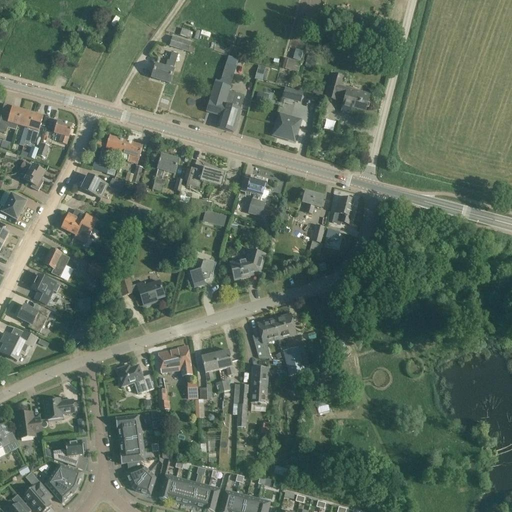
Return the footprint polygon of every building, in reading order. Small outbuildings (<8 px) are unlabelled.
[(191,40),(193,33),(183,29),(180,36),(191,40)] [(169,47),(188,53),(191,43),(173,37),(169,47)] [(300,62),(303,52),(296,50),(293,60),(300,62)] [(174,71),(173,71),(178,55),(172,53),(169,61),(167,61),(165,68),(156,65),(152,78),(170,83),(174,71)] [(219,85),(230,88),(238,60),(228,57),(219,85)] [(296,73),(298,63),(285,59),(283,70),(296,73)] [(257,73),(255,79),(262,81),(262,80),(266,81),(269,71),(265,70),(265,69),(258,67),(257,73)] [(350,111),(351,108),(365,112),(369,96),(340,88),(343,78),(333,75),(327,98),(336,101),(337,97),(345,100),(343,109),(350,111)] [(235,93),(229,91),(230,88),(219,85),(215,84),(207,112),(221,116),(218,128),(234,133),(240,110),(231,107),(235,93)] [(302,93),(286,89),(283,99),(300,103),(302,93)] [(263,94),(258,92),(255,102),(260,104),(263,94)] [(18,125),(22,111),(12,108),(10,114),(3,112),(0,122),(0,131),(6,134),(8,128),(16,130),(18,125)] [(33,114),(22,111),(18,125),(25,128),(19,145),(24,146),(25,142),(33,114)] [(35,143),(38,132),(39,132),(43,117),(33,114),(25,142),(29,143),(30,141),(35,143)] [(294,144),(300,121),(279,115),(273,138),(294,144)] [(324,129),(333,132),(336,122),(326,119),(324,129)] [(73,126),(58,121),(54,133),(62,136),(59,143),(67,145),(69,138),(73,126)] [(97,146),(106,149),(123,154),(126,142),(110,137),(108,142),(99,139),(97,146)] [(126,142),(123,154),(121,159),(137,164),(143,147),(126,142)] [(37,156),(45,159),(49,147),(42,144),(37,156)] [(37,150),(32,148),(28,157),(34,159),(37,150)] [(179,161),(162,156),(158,170),(156,177),(153,190),(162,192),(166,180),(162,179),(164,172),(175,175),(179,161)] [(116,169),(94,162),(92,170),(114,177),(116,169)] [(32,185),(31,188),(38,192),(44,182),(41,181),(45,173),(33,166),(33,167),(26,163),(21,171),(28,175),(25,181),(32,185)] [(143,168),(136,167),(134,176),(131,183),(138,185),(143,168)] [(191,169),(191,171),(186,188),(202,192),(204,184),(222,189),(226,174),(204,168),(203,173),(200,172),(191,169)] [(125,181),(131,183),(134,176),(127,174),(125,181)] [(101,199),(108,186),(88,176),(82,189),(101,199)] [(120,194),(124,185),(112,180),(108,188),(120,194)] [(174,191),(180,193),(184,182),(177,180),(174,191)] [(260,202),(262,196),(265,185),(251,181),(248,192),(254,194),(253,200),(252,200),(248,214),(262,218),(266,203),(260,202)] [(324,197),(305,192),(302,203),(308,205),(306,213),(313,215),(315,207),(321,209),(324,197)] [(0,212),(17,221),(26,203),(12,195),(5,208),(1,206),(0,208),(0,212)] [(349,224),(354,202),(348,200),(349,200),(348,199),(345,198),(344,199),(343,199),(341,198),(338,213),(335,212),(332,223),(341,225),(342,222),(349,224)] [(212,203),(192,199),(191,205),(211,209),(212,203)] [(139,208),(136,217),(147,221),(150,211),(139,208)] [(206,212),(203,223),(223,228),(226,218),(206,212)] [(69,214),(62,228),(87,241),(97,220),(86,215),(83,221),(69,214)] [(316,226),(312,242),(309,255),(319,257),(325,232),(324,231),(324,228),(316,226)] [(0,244),(2,246),(9,233),(0,228),(0,244)] [(340,232),(329,230),(327,238),(338,240),(340,232)] [(107,244),(102,254),(112,259),(117,249),(107,244)] [(44,265),(53,269),(51,273),(60,278),(69,259),(52,250),(44,265)] [(236,270),(234,270),(234,273),(234,276),(234,278),(236,280),(238,280),(241,280),(242,278),(251,276),(252,271),(260,274),(265,256),(249,252),(248,255),(249,256),(248,261),(247,260),(234,264),(236,270)] [(109,270),(93,262),(87,273),(104,281),(109,270)] [(201,272),(190,275),(193,289),(203,287),(203,283),(208,282),(210,274),(213,275),(216,265),(203,262),(201,272)] [(32,289),(38,293),(35,300),(46,306),(53,291),(57,293),(60,286),(39,276),(32,289)] [(153,304),(152,302),(164,298),(159,282),(145,287),(144,283),(137,285),(137,284),(133,285),(131,278),(118,282),(122,296),(135,292),(135,291),(139,290),(144,307),(153,304)] [(98,296),(102,289),(94,285),(91,292),(98,296)] [(85,312),(96,311),(95,299),(84,300),(85,312)] [(18,318),(30,324),(27,329),(39,334),(50,313),(35,305),(32,310),(24,306),(18,318)] [(273,321),(278,340),(281,349),(288,347),(285,337),(296,334),(291,316),(273,321)] [(93,326),(81,321),(75,336),(87,341),(93,326)] [(266,343),(278,340),(273,321),(258,325),(261,334),(252,337),(259,359),(271,360),(266,343)] [(17,361),(21,354),(25,357),(30,346),(33,347),(37,339),(24,333),(20,341),(9,335),(0,353),(17,361)] [(340,340),(330,347),(336,355),(346,349),(340,340)] [(41,341),(39,345),(47,349),(49,345),(41,341)] [(182,377),(192,376),(188,347),(178,348),(178,350),(158,354),(161,375),(181,372),(182,377)] [(289,377),(301,374),(302,376),(307,374),(320,363),(318,360),(309,367),(306,356),(301,358),(299,348),(283,353),(289,377)] [(215,355),(219,371),(227,369),(228,376),(235,374),(233,367),(229,351),(215,355)] [(207,381),(215,379),(213,372),(219,371),(215,355),(202,358),(205,374),(207,381)] [(123,368),(119,370),(118,372),(119,373),(117,374),(122,388),(134,384),(138,395),(154,390),(150,376),(143,378),(139,366),(126,371),(125,369),(123,368)] [(251,403),(266,404),(269,369),(253,368),(251,403)] [(319,376),(310,375),(307,389),(316,390),(319,376)] [(228,381),(222,383),(224,393),(231,391),(228,381)] [(324,386),(327,397),(343,393),(341,382),(324,386)] [(224,393),(222,383),(216,384),(218,394),(224,393)] [(198,384),(187,384),(188,400),(198,400),(198,384)] [(200,389),(200,401),(204,401),(212,401),(211,385),(206,385),(207,389),(200,389)] [(239,405),(241,405),(243,385),(235,385),(233,405),(239,405)] [(237,427),(239,427),(247,428),(248,406),(247,406),(249,386),(243,385),(241,405),(239,405),(237,427)] [(158,391),(159,410),(170,410),(170,402),(167,402),(167,390),(158,391)] [(318,415),(330,412),(327,399),(315,402),(318,415)] [(63,415),(64,415),(75,414),(73,401),(61,402),(60,400),(44,402),(47,421),(63,419),(63,415)] [(17,415),(17,416),(20,439),(35,437),(34,433),(42,432),(40,419),(32,420),(31,414),(32,413),(17,415)] [(118,432),(141,429),(140,417),(116,420),(117,429),(118,429),(118,432)] [(260,434),(268,435),(270,424),(262,423),(260,434)] [(6,437),(0,426),(0,449),(3,448),(7,455),(13,452),(20,448),(12,434),(6,437)] [(119,443),(143,439),(141,429),(118,432),(119,443)] [(144,450),(143,439),(119,443),(121,453),(144,450)] [(78,456),(84,455),(84,453),(86,452),(85,444),(82,444),(81,442),(65,444),(66,450),(53,452),(54,460),(76,468),(79,459),(77,459),(78,456)] [(145,462),(144,450),(121,453),(121,455),(120,455),(121,465),(145,462)] [(46,485),(62,504),(74,494),(78,488),(83,473),(59,465),(46,485)] [(132,488),(134,490),(150,473),(143,467),(126,474),(132,488)] [(276,467),(275,474),(286,476),(287,469),(276,467)] [(187,482),(182,504),(192,507),(202,469),(198,469),(197,475),(198,475),(196,484),(187,482)] [(205,470),(202,469),(192,507),(203,510),(209,487),(200,485),(203,476),(204,477),(205,470)] [(156,479),(150,473),(134,490),(136,492),(150,496),(154,484),(157,485),(159,480),(156,479)] [(171,501),(176,479),(165,476),(159,499),(169,502),(169,501),(171,501)] [(171,501),(182,504),(187,482),(176,479),(171,501)] [(40,483),(25,497),(38,511),(48,511),(50,510),(49,509),(51,507),(43,497),(48,493),(40,483)] [(209,487),(203,510),(205,510),(205,511),(208,511),(214,511),(220,490),(209,487)] [(231,511),(236,494),(225,491),(219,511),(231,511)] [(231,511),(243,511),(247,497),(236,494),(231,511)] [(23,511),(21,509),(25,505),(18,496),(13,501),(17,506),(9,511),(23,511)] [(243,511),(255,511),(258,500),(247,497),(243,511)] [(258,500),(255,511),(266,511),(269,503),(258,500)]
